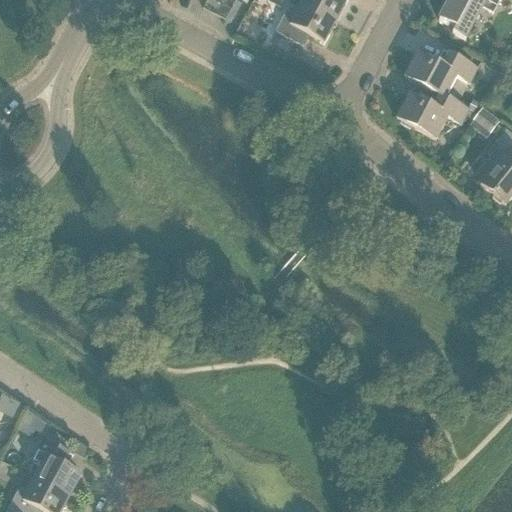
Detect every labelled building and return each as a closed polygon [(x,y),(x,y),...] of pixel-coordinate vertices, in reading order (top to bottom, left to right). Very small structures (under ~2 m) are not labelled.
[(302,0),(300,5),(334,23),(346,1),(343,0),(302,0)] [(492,15),(499,0),(449,0),(438,22),(454,30),(451,35),(464,41),(481,9),(492,15)] [(322,45),(334,23),(300,5),(294,17),(286,13),(274,34),(298,46),(304,35),(322,45)] [(444,101),(444,100),(455,79),(469,86),(476,71),(447,56),(440,69),(416,57),(404,80),(438,98),(439,97),(444,101)] [(468,113),(444,100),(444,101),(439,97),(438,98),(432,110),(408,98),(395,121),(435,142),(447,120),(460,127),(468,113)] [(489,136),(499,123),(481,109),(471,122),(489,136)] [(497,165),(479,187),(504,207),(511,197),(511,138),(505,133),(486,156),(497,165)] [(33,481),(68,499),(79,477),(61,467),(66,456),(43,444),(32,465),(40,469),(33,481)] [(38,511),(60,511),(68,499),(33,481),(27,493),(19,489),(8,510),(11,511),(36,511),(37,511),(38,511)]
